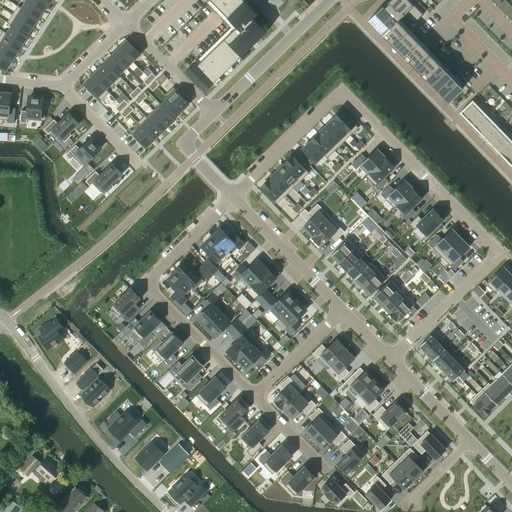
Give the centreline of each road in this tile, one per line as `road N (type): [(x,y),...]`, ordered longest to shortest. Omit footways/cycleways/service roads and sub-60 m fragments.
road 1 (residential): [(231,196),(339,93),(500,251)]
road 2 (residential): [(251,389),(146,279),(231,196)]
road 3 (unclassified): [(165,511),(89,432),(4,319)]
road 4 (residential): [(231,196),(341,308)]
road 5 (residential): [(500,251),(390,359)]
road 6 (residential): [(178,143),(160,161),(133,158),(63,85)]
road 7 (residential): [(124,20),(209,111)]
road 8 (residential): [(251,389),(341,308)]
